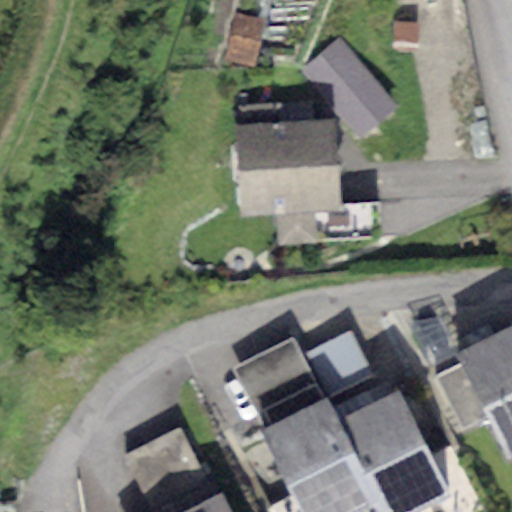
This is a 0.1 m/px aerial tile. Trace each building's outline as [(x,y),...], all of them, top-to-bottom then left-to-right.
[(237,14),(225,59),(252,65),(263,21),(237,14)] [(416,24),(393,23),(392,41),(415,42),(416,24)] [(341,40),(304,71),(361,137),(397,106),(341,40)] [(280,102),(231,106),(240,216),(275,213),(278,245),(315,242),(313,210),(338,208),(331,118),(282,122),(280,102)] [(377,205),(338,208),(313,210),(315,242),(379,237),(377,205)] [(511,326),(456,354),(461,364),(488,418),(508,459),(511,456),(511,326)] [(349,331),(309,352),(330,393),(370,371),(349,331)] [(263,429),(323,399),(291,337),(232,367),(263,429)] [(488,418),(461,364),(435,376),(461,431),(488,418)] [(398,390),(337,419),(378,503),(381,511),(415,511),(449,496),(398,390)] [(360,511),(378,503),(337,419),(326,398),(323,399),(263,429),(260,430),(300,511),(360,511)] [(180,428),(124,456),(148,505),(205,477),(180,428)] [(230,511),(221,494),(184,511),(230,511)]
